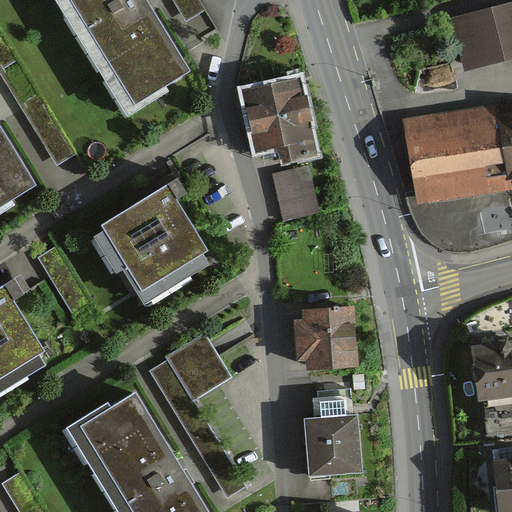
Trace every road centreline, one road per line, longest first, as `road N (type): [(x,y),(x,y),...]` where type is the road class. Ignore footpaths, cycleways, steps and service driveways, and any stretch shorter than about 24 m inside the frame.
road 1 (residential): [(251,0),(225,108),(263,223),(286,505)]
road 2 (secondary): [(402,295),(315,0)]
road 3 (secondary): [(423,511),(402,295)]
